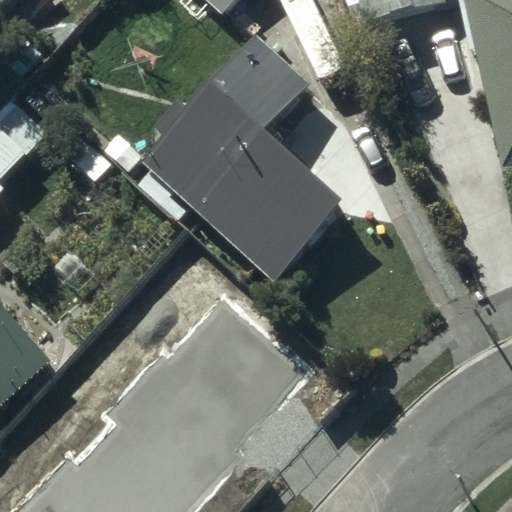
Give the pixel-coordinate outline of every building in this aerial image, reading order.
[(0,0),(0,25),(23,0),(0,0)] [(196,0),(224,25),(246,0),(196,0)] [(478,63),(504,181),(511,179),(511,0),(341,0),(349,18),(364,16),(366,34),(461,11),(474,64),(478,63)] [(167,150),(144,176),(278,297),(348,219),(269,148),(313,99),(256,48),(192,118),(179,107),(152,136),(167,150)] [(16,108),(0,124),(0,212),(11,201),(6,196),(54,147),(16,108)] [(0,310),(0,429),(59,376),(0,310)]
